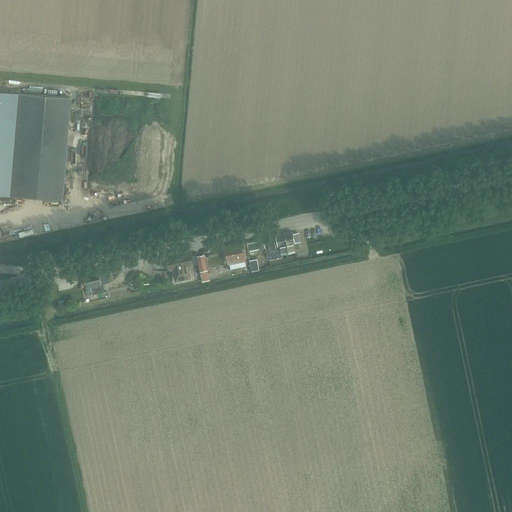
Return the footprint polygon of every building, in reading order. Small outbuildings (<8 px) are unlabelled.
[(70,99),(0,92),(0,195),(62,201),(70,99)] [(280,247),(281,253),(281,255),(295,252),(293,244),(301,242),(299,233),(292,235),(292,233),(276,236),(279,248),(280,247)] [(225,247),(229,264),(245,260),(241,243),(225,247)] [(170,258),(174,276),(175,281),(191,277),(190,272),(186,255),(170,258)] [(205,256),(197,257),(198,262),(200,272),(202,282),(207,281),(210,281),(208,271),(205,256)] [(83,278),(87,295),(88,296),(103,293),(102,285),(110,283),(108,273),(99,275),(99,274),(83,278)]
